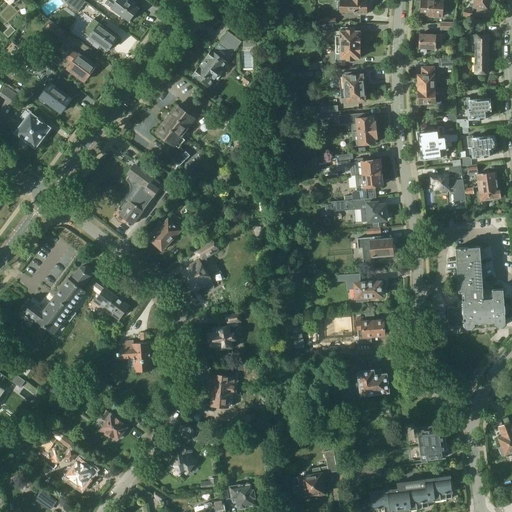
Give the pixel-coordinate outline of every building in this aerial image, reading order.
[(68,0),(66,3),(79,12),(87,2),(84,0),(68,0)] [(128,0),(107,0),(105,3),(129,22),(139,8),(136,6),(137,3),(134,1),(132,3),(128,0)] [(352,0),(351,0),(340,0),(340,12),(354,12),(355,14),(366,15),(367,1),(364,0),(363,0),(352,0)] [(422,0),(421,17),(442,18),(443,0),(422,0)] [(492,0),(474,0),(473,7),(488,10),(490,1),(492,1),(492,0)] [(93,19),(83,32),(108,51),(109,50),(110,50),(113,46),(112,45),(118,37),(93,19)] [(60,38),(66,31),(51,20),(46,28),(60,38)] [(8,38),(15,32),(10,27),(3,33),(8,38)] [(335,45),(361,45),(361,31),(354,31),(354,27),(341,27),(341,31),(335,31),(335,45)] [(212,49),(193,75),(209,87),(216,79),(219,81),(225,73),(222,70),(228,62),(224,59),(229,53),(232,55),(242,42),(228,31),(218,45),(214,50),(212,49)] [(419,48),(437,49),(437,43),(436,43),(436,42),(443,42),(443,35),(436,34),(436,35),(426,34),(426,33),(422,33),(422,34),(420,34),(419,48)] [(475,54),(489,54),(489,36),(470,35),(470,44),(475,44),(475,54)] [(361,45),(335,45),(336,63),(354,63),(354,59),(361,59),(361,45)] [(73,62),(68,69),(85,81),(96,67),(79,54),(78,55),(71,50),(66,57),(73,62)] [(28,54),(22,62),(35,71),(41,63),(28,54)] [(489,54),(475,54),(475,74),(488,74),(489,54)] [(454,66),(454,58),(439,58),(439,67),(454,66)] [(279,71),(277,61),(264,64),(266,73),(279,71)] [(323,69),(322,61),(306,63),(307,71),(323,69)] [(419,90),(435,89),(435,82),(439,82),(439,75),(435,75),(434,67),(422,68),(422,72),(423,72),(423,76),(418,76),(419,90)] [(339,77),(340,90),(364,88),(363,75),(359,75),(359,71),(342,73),(342,77),(339,77)] [(242,80),(247,84),(251,79),(246,75),(242,80)] [(72,99),(51,83),(40,97),(61,113),(72,99)] [(364,88),(340,90),(341,103),(365,101),(364,88)] [(435,89),(419,90),(419,103),(429,103),(429,106),(442,105),(442,100),(441,100),(440,89),(435,89)] [(469,116),(469,119),(487,118),(487,112),(488,112),(488,111),(492,110),(491,98),(470,100),(470,98),(464,98),(466,116),(469,116)] [(206,99),(201,106),(206,109),(211,102),(206,99)] [(181,136),(194,119),(199,112),(191,106),(186,112),(177,106),(158,132),(172,143),(165,153),(178,165),(185,158),(187,159),(191,155),(186,151),(186,152),(180,147),(185,140),(181,136)] [(16,132),(22,137),(20,140),(21,143),(24,146),(27,145),(30,142),(36,147),(50,128),(41,120),(30,112),(29,113),(26,110),(20,118),(24,120),(25,121),(16,132)] [(351,124),(352,132),(377,130),(376,120),(374,120),(374,116),(368,117),(368,115),(369,115),(369,113),(338,115),(339,125),(356,123),(351,124)] [(457,120),(457,128),(468,128),(467,120),(466,119),(457,120)] [(447,142),(452,142),(458,141),(457,134),(444,136),(443,127),(438,128),(438,129),(417,132),(418,141),(420,141),(421,145),(447,142)] [(378,139),(377,130),(352,132),(353,141),(356,141),(356,145),(377,143),(376,139),(378,139)] [(495,147),(494,136),(473,139),(473,136),(467,137),(469,149),(470,155),(473,155),(473,158),(491,155),(490,148),(495,147)] [(447,142),(421,145),(421,150),(419,151),(420,160),(443,157),(443,159),(447,158),(446,149),(448,148),(448,147),(452,146),(452,142),(447,142)] [(460,153),(460,159),(461,165),(461,166),(467,166),(472,165),(472,159),(469,157),(466,157),(465,153),(460,153)] [(338,162),(350,160),(350,154),(337,156),(338,162)] [(355,175),(381,172),(381,170),(382,169),(381,166),(380,165),(380,159),(363,161),(363,158),(355,159),(355,162),(350,162),(352,176),(355,175)] [(173,194),(177,189),(163,179),(161,182),(135,164),(127,174),(130,176),(127,180),(128,181),(130,184),(131,186),(131,188),(131,192),(130,194),(127,198),(120,207),(124,210),(120,215),(134,225),(160,187),(172,195),(173,194)] [(478,179),(480,186),(497,184),(496,182),(497,181),(497,178),(496,177),(495,172),(478,174),(477,164),(472,165),(467,166),(469,175),(475,174),(475,179),(478,179)] [(381,172),(355,175),(357,188),(357,192),(352,192),(353,196),(353,200),(364,199),(371,198),(376,198),(375,190),(373,190),(373,186),(382,185),(382,179),(382,177),(382,175),(381,174),(381,172)] [(448,179),(448,175),(431,176),(432,185),(435,185),(435,190),(440,189),(440,191),(442,193),(447,193),(449,191),(449,189),(454,188),(456,188),(457,204),(466,200),(464,180),(456,181),(456,179),(448,179)] [(188,188),(193,191),(197,186),(192,182),(188,188)] [(497,184),(480,186),(482,200),(501,197),(501,195),(502,194),(501,192),(500,191),(500,189),(498,189),(497,184)] [(181,185),(177,189),(173,194),(181,199),(188,190),(181,185)] [(364,199),(353,200),(348,201),(348,210),(361,209),(362,222),(369,221),(386,220),(386,218),(387,217),(387,214),(386,213),(385,204),(378,205),(377,202),(372,203),(371,198),(364,199)] [(162,249),(183,227),(176,221),(179,218),(174,214),(151,239),(162,249)] [(256,238),(263,236),(261,226),(254,228),(256,238)] [(392,238),(381,239),(381,236),(357,238),(358,248),(362,248),(363,263),(374,262),(374,257),(394,255),(392,238)] [(197,250),(203,259),(218,250),(212,240),(197,250)] [(476,325),(475,323),(495,322),(495,324),(498,326),(504,326),(506,323),(505,313),(506,313),(505,305),(504,297),(503,289),(483,290),(481,247),(456,248),(459,292),(462,292),(463,300),(462,300),(458,301),(458,307),(448,308),(449,330),(458,330),(457,326),(464,326),(467,328),(473,328),(476,325)] [(203,286),(204,287),(206,287),(212,284),(212,282),(205,270),(209,267),(210,265),(207,260),(201,264),(199,261),(183,271),(196,291),(203,286)] [(37,322),(38,321),(42,324),(34,335),(41,340),(49,330),(54,333),(86,290),(83,288),(92,276),(91,270),(86,267),(80,268),(71,280),(69,278),(44,310),(29,299),(20,310),(37,322)] [(360,274),(336,275),(337,282),(355,280),(355,284),(354,284),(354,289),(356,289),(356,298),(357,298),(357,302),(363,302),(369,301),(369,299),(368,297),(382,296),(382,294),(383,293),(383,290),(382,289),(381,282),(380,282),(379,281),(376,281),(375,282),(367,283),(367,281),(361,282),(360,274)] [(96,283),(91,289),(99,295),(104,289),(96,283)] [(99,295),(94,301),(100,306),(102,304),(113,313),(112,314),(119,320),(129,307),(104,288),(104,289),(99,295)] [(236,346),(233,327),(239,326),(238,322),(241,321),(240,314),(226,316),(228,327),(214,330),(215,333),(209,334),(211,346),(217,345),(217,350),(236,346)] [(372,344),(371,338),(384,337),(384,327),(387,327),(387,320),(383,320),(364,322),(364,316),(349,317),(349,328),(358,328),(359,345),(372,344)] [(341,324),(340,317),(326,318),(326,325),(341,324)] [(134,343),(134,341),(129,341),(129,343),(126,344),(126,345),(123,345),(123,351),(115,352),(115,358),(122,358),(122,360),(134,359),(135,373),(151,371),(149,342),(148,342),(147,332),(141,333),(141,343),(134,343)] [(22,363),(31,370),(36,363),(27,356),(22,363)] [(237,362),(235,377),(209,375),(208,385),(214,386),(212,405),(228,407),(229,393),(235,393),(235,386),(238,386),(240,370),(245,370),(246,362),(237,362)] [(27,376),(31,370),(22,363),(18,369),(27,376)] [(339,386),(350,384),(347,369),(337,370),(339,386)] [(379,375),(378,369),(358,372),(361,396),(389,392),(387,373),(379,375)] [(17,375),(13,381),(20,387),(25,381),(17,375)] [(80,390),(93,399),(97,393),(84,384),(80,390)] [(99,417),(107,423),(101,432),(110,438),(111,437),(116,440),(127,425),(104,410),(99,417)] [(511,426),(508,416),(500,419),(501,422),(498,423),(503,436),(499,438),(502,446),(499,447),(502,456),(511,451),(511,426)] [(419,446),(443,443),(442,429),(431,430),(430,427),(413,429),(414,438),(418,438),(419,446)] [(212,436),(201,430),(197,438),(207,444),(212,436)] [(69,449),(74,442),(64,435),(58,441),(69,449)] [(443,443),(419,446),(421,460),(411,461),(411,465),(427,462),(426,460),(445,457),(443,443)] [(181,452),(169,467),(174,471),(174,474),(176,475),(178,474),(179,475),(183,471),(187,474),(195,463),(191,460),(193,458),(189,454),(192,450),(184,444),(179,451),(181,452)] [(338,471),(334,450),(325,451),(327,466),(312,469),(313,475),(300,477),(304,498),(325,494),(321,474),(338,471)] [(75,455),(70,451),(65,458),(70,461),(75,455)] [(64,472),(65,475),(82,487),(94,471),(86,466),(87,463),(81,459),(74,469),(71,466),(68,467),(64,472)] [(361,463),(362,471),(382,468),(381,461),(361,463)] [(393,467),(382,468),(382,469),(383,477),(393,475),(393,467)] [(363,479),(383,477),(382,469),(382,468),(362,471),(363,479)] [(452,491),(451,475),(398,482),(399,488),(371,491),(373,507),(374,511),(383,511),(398,510),(398,508),(404,507),(404,509),(429,506),(428,500),(452,497),(452,491)] [(201,483),(202,489),(218,487),(217,478),(211,479),(211,482),(201,483)] [(257,488),(256,489),(255,489),(254,482),(230,486),(232,502),(237,501),(238,509),(240,508),(242,510),(245,509),(246,507),(258,505),(256,498),(258,497),(259,497),(260,497),(261,496),(261,495),(262,495),(262,494),(262,493),(262,492),(261,491),(261,490),(260,490),(260,489),(259,489),(258,489),(257,488)] [(227,487),(222,488),(223,495),(222,495),(224,500),(231,499),(227,487)] [(223,495),(222,488),(214,490),(216,497),(222,495),(223,495)] [(51,508),(56,501),(42,491),(37,498),(51,508)] [(161,502),(165,497),(156,491),(152,496),(161,502)] [(206,511),(200,511),(226,511),(224,500),(212,502),(204,504),(205,509),(206,511)]
